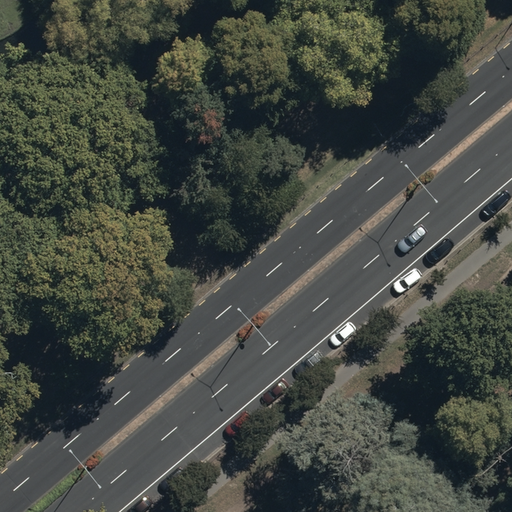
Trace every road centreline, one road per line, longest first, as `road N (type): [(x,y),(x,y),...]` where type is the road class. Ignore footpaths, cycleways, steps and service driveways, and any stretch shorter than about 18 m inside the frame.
road 1 (primary): [(0,507),(511,75)]
road 2 (primary): [(511,144),(77,511)]
